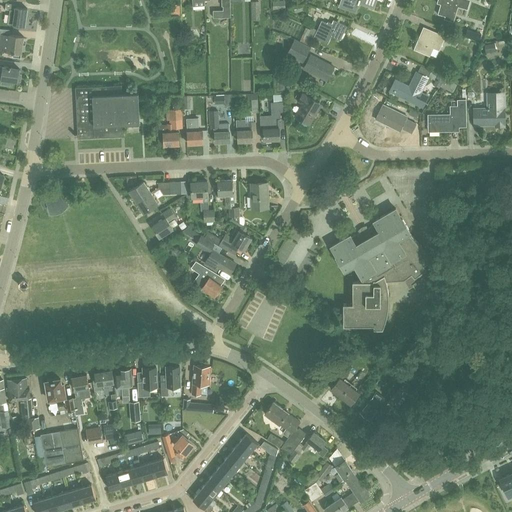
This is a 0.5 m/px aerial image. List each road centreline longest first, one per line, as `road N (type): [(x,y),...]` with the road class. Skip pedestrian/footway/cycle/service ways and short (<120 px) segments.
road 1 (residential): [(300,189),(262,162),(32,167)]
road 2 (residential): [(107,511),(178,487),(267,376)]
road 3 (residential): [(212,349),(0,358)]
road 4 (residential): [(408,500),(360,444),(267,376)]
road 5 (residential): [(212,349),(300,189)]
road 6 (residential): [(511,154),(379,156),(338,133)]
road 7 (residential): [(338,133),(400,0)]
road 8 (residential): [(0,286),(32,167)]
